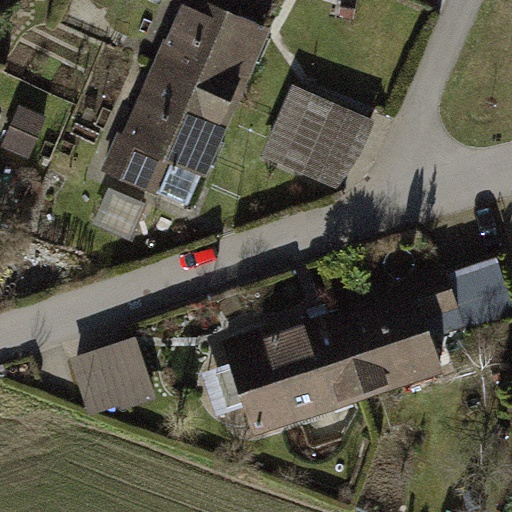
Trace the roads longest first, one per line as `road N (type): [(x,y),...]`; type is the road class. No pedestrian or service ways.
road 1 (residential): [(0,328),(362,212)]
road 2 (residential): [(459,0),(362,212)]
road 3 (residential): [(362,212),(511,164)]
